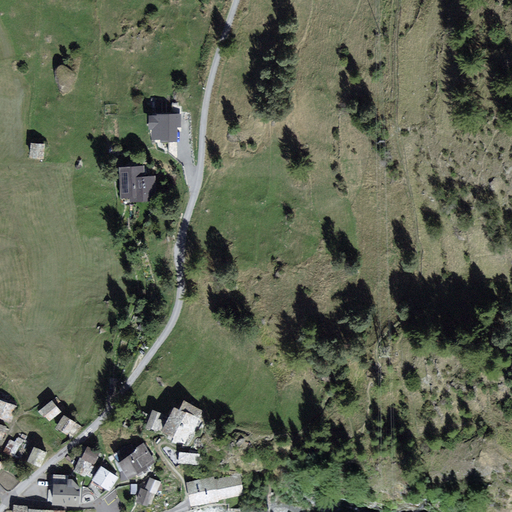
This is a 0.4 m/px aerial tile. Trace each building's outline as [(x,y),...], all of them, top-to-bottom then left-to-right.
[(177,93),(147,93),(148,123),(178,123),(177,93)] [(43,142),(32,142),(32,157),(43,157),(43,142)] [(138,142),(108,148),(116,184),(128,181),(129,185),(155,180),(150,154),(141,156),(138,142)] [(58,400),(50,392),(37,404),(45,413),(58,400)] [(11,399),(0,395),(0,417),(6,419),(11,399)] [(160,401),(149,398),(144,414),(155,417),(160,401)] [(173,398),(161,424),(183,433),(194,406),(173,398)] [(71,411),(61,407),(54,423),(64,427),(71,411)] [(139,434),(116,457),(129,470),(152,447),(139,434)] [(96,443),(84,440),(81,452),(93,455),(96,443)] [(42,451),(30,447),(25,463),(37,467),(42,451)] [(77,454),(71,468),(81,472),(87,457),(77,454)] [(94,478),(113,487),(120,472),(101,463),(94,478)] [(138,499),(151,503),(159,478),(151,475),(147,486),(142,484),(138,499)] [(243,475),(190,477),(191,498),(244,496),(243,475)] [(52,501),(78,502),(78,489),(52,488),(52,501)]
